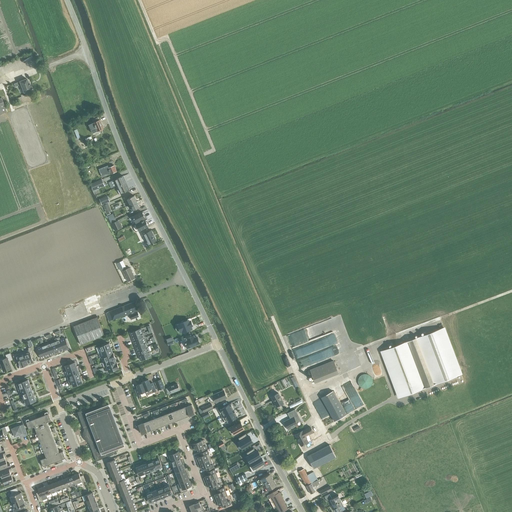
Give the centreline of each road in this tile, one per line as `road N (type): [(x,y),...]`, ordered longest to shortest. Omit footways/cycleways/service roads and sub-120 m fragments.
road 1 (residential): [(217,344),(121,151),(66,0)]
road 2 (residential): [(302,511),(217,344)]
